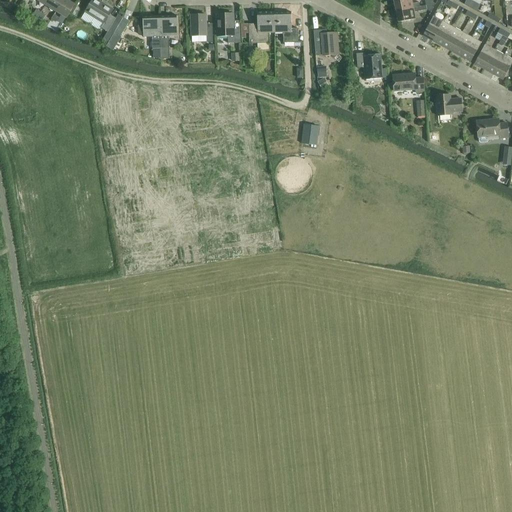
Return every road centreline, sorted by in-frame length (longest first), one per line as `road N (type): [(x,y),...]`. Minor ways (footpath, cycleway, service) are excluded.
road 1 (track): [(0,29),(127,76),(227,84),(295,106),(308,94),(306,0)]
road 2 (residential): [(511,101),(319,0)]
